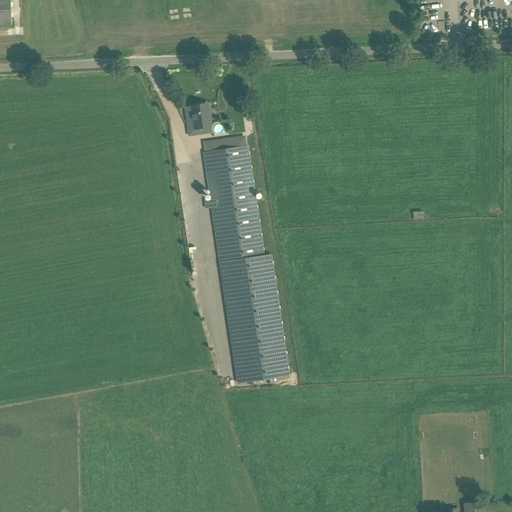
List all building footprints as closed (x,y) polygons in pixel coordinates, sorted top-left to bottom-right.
[(10,0),(0,0),(0,24),(12,24),(10,0)] [(206,104),(190,107),(193,130),(211,128),(210,117),(208,118),(206,104)] [(247,146),(203,153),(237,384),(289,377),(271,255),(264,256),(247,146)] [(198,232),(186,232),(186,240),(197,240),(198,232)] [(483,511),(482,502),(462,504),(463,511),(483,511)]
